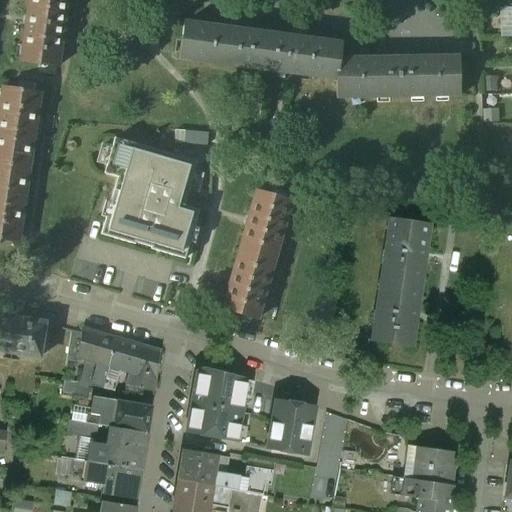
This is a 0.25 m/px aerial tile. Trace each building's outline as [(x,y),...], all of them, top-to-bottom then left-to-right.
[(67,0),(30,0),(21,62),(57,67),(67,0)] [(258,70),(263,36),(183,25),(178,59),(258,70)] [(338,83),(341,63),(343,47),(263,36),(258,70),(338,83)] [(399,61),(400,98),(460,96),(459,59),(399,61)] [(341,63),(338,83),(339,100),(400,98),(399,61),(341,63)] [(0,101),(0,164),(29,169),(40,94),(2,89),(0,101)] [(198,163),(115,139),(105,174),(119,178),(101,235),(185,260),(200,211),(185,207),(198,163)] [(29,169),(0,164),(0,241),(18,244),(29,169)] [(258,192),(224,309),(259,319),(293,202),(258,192)] [(389,220),(371,342),(413,348),(431,226),(389,220)] [(44,324),(0,316),(0,352),(39,358),(44,324)] [(114,338),(82,328),(78,359),(97,364),(94,376),(104,379),(114,338)] [(144,347),(114,338),(104,379),(116,382),(120,371),(129,374),(138,376),(144,347)] [(161,352),(144,347),(138,376),(129,374),(126,385),(154,393),(161,352)] [(199,373),(193,407),(250,417),(256,384),(199,373)] [(151,410),(117,404),(117,403),(93,398),(90,415),(99,417),(97,426),(117,430),(147,435),(151,410)] [(320,409),(275,401),(265,453),(310,461),(320,409)] [(193,407),(186,443),(243,453),(250,417),(193,407)] [(354,458),(355,453),(343,451),(348,418),(329,415),(323,453),(354,458)] [(147,435),(117,430),(113,454),(111,467),(141,472),(147,435)] [(96,447),(76,443),(73,461),(84,463),(92,464),(94,450),(95,450),(96,447)] [(107,449),(101,448),(100,451),(95,450),(94,450),(92,464),(111,467),(113,454),(107,452),(107,449)] [(456,454),(415,449),(411,482),(421,483),(452,488),(452,486),(450,486),(452,471),(454,471),(456,454)] [(217,456),(185,451),(179,482),(211,488),(214,474),(217,456)] [(92,464),(84,463),(81,484),(107,487),(111,467),(92,464)] [(141,472),(111,467),(107,487),(106,496),(136,501),(141,472)] [(272,473),(247,469),(245,480),(250,480),(247,494),(255,495),(254,496),(262,497),(264,486),(270,487),(272,473)] [(354,473),(338,470),(332,508),(345,510),(347,492),(351,493),(354,473)] [(245,480),(214,474),(211,488),(247,494),(250,480),(245,480)] [(411,482),(392,479),(389,496),(419,500),(421,483),(411,482)] [(179,482),(173,511),(206,511),(208,507),(211,488),(179,482)] [(449,511),(452,488),(421,483),(419,500),(417,511),(449,511)] [(247,494),(211,488),(208,507),(227,510),(226,511),(251,511),(254,496),(247,494)] [(57,490),(55,503),(71,505),(72,492),(57,490)] [(32,511),(33,503),(16,501),(14,511),(32,511)]
